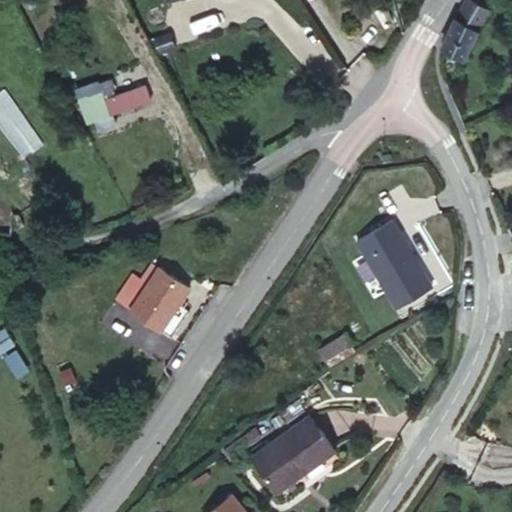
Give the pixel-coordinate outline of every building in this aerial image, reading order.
[(481,0),(467,0),(434,50),(452,63),(488,5),(481,0)] [(166,44),(162,27),(148,31),(152,49),(166,44)] [(150,99),(143,79),(78,103),(86,123),(150,99)] [(25,219),(20,237),(39,240),(42,222),(25,219)] [(395,219),(361,241),(405,308),(439,284),(395,219)] [(189,286),(160,266),(132,309),(161,328),(189,286)] [(323,362),(353,349),(345,330),(315,343),(323,362)] [(292,443),(321,425),(315,415),(286,433),(292,443)] [(340,455),(321,425),(292,443),(286,433),(254,453),(279,493),(340,455)] [(198,511),(204,507),(186,488),(160,511),(198,511)]
